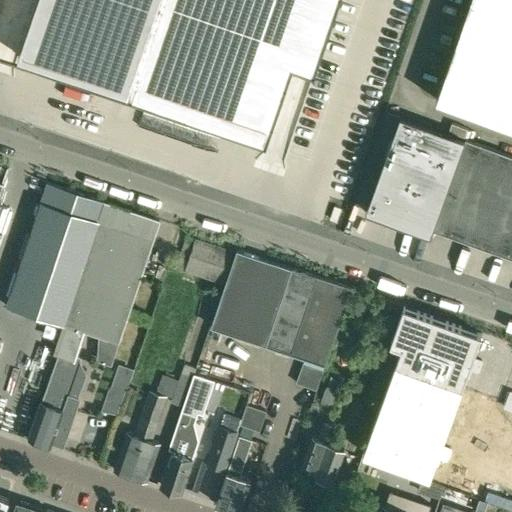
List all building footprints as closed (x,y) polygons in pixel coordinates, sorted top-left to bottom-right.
[(36,0),(18,55),(126,92),(134,95),(134,94),(267,140),(293,62),(315,69),(338,0),(36,0)] [(511,0),(469,0),(436,99),(511,126),(511,0)] [(223,128),(146,101),(138,124),(215,151),(223,128)] [(400,115),(365,211),(368,212),(368,211),(428,233),(428,234),(431,235),(433,229),(465,139),(400,115)] [(433,229),(479,246),(511,155),(511,154),(466,138),(465,139),(433,229)] [(511,155),(479,246),(511,257),(511,155)] [(5,305),(60,322),(101,200),(47,182),(5,305)] [(50,352),(55,354),(71,360),(80,329),(97,335),(97,358),(109,363),(158,220),(101,200),(60,322),(50,352)] [(194,240),(184,270),(224,283),(233,253),(194,240)] [(291,266),(237,248),(211,324),(265,342),(291,266)] [(291,266),(265,342),(290,351),(316,274),(291,266)] [(353,286),(316,274),(290,351),(326,362),(353,286)] [(401,346),(363,452),(430,476),(437,456),(446,459),(451,446),(442,443),(469,368),(478,371),(482,358),(474,355),(482,332),(404,304),(390,342),(401,346)] [(26,437),(47,445),(60,409),(62,410),(65,404),(66,396),(64,395),(76,361),(71,360),(55,354),(39,401),(38,401),(26,437)] [(326,367),(317,363),(307,360),(298,383),(318,390),(326,367)] [(184,364),(173,395),(171,401),(183,405),(196,368),(184,364)] [(341,389),(328,385),(327,384),(321,402),(335,406),(341,389)] [(126,429),(113,467),(145,478),(158,441),(150,438),(161,406),(165,394),(149,388),(134,432),(126,429)] [(117,415),(121,404),(106,399),(102,410),(117,415)] [(259,430),(266,410),(246,403),(239,423),(259,430)] [(179,423),(159,483),(179,490),(191,456),(181,453),(195,412),(181,407),(176,422),(179,423)] [(332,479),(343,446),(328,441),(333,424),(324,421),(318,437),(311,435),(301,465),(317,470),(316,473),(332,479)] [(203,460),(220,466),(233,428),(216,422),(203,460)] [(238,434),(215,502),(238,510),(249,478),(238,474),(250,438),(238,434)] [(443,485),(422,477),(418,489),(439,496),(443,485)] [(390,490),(382,511),(428,511),(431,504),(390,490)] [(0,511),(4,511),(9,499),(7,498),(7,495),(0,493),(0,511)] [(35,511),(36,508),(28,505),(29,503),(21,500),(20,502),(17,501),(13,511),(35,511)]
